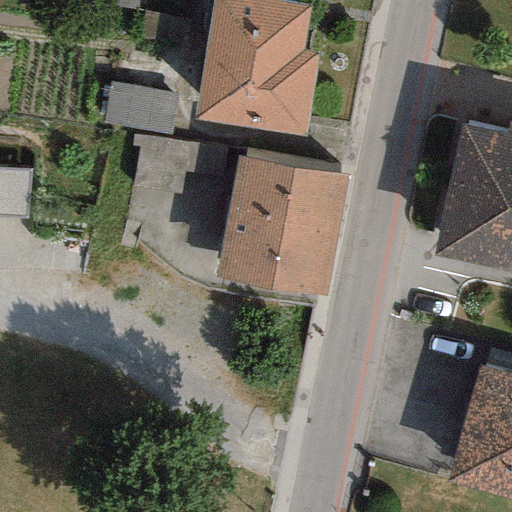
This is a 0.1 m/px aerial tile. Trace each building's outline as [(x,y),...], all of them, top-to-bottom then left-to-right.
[(308,3),(290,0),(208,0),(190,121),(303,138),(315,57),(301,55),(308,3)] [(173,99),(109,87),(103,125),(148,133),(167,136),(173,99)] [(511,132),(459,121),(430,252),(511,270),(511,132)] [(346,180),(234,160),(214,277),(325,297),(346,180)] [(511,375),(478,367),(447,481),(511,498),(511,375)]
